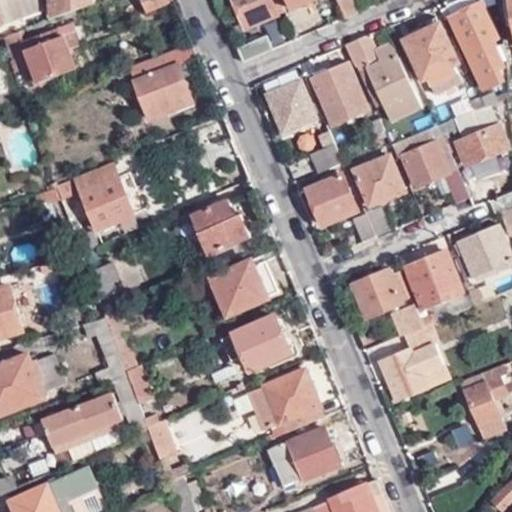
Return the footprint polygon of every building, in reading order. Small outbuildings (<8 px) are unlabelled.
[(42,0),(0,0),(0,27),(46,13),(42,0)] [(53,0),(54,17),(97,1),(97,0),(53,0)] [(176,0),(143,0),(148,11),(176,0)] [(254,25),(287,12),(281,0),(237,0),(241,9),(245,6),(254,25)] [(338,0),(345,19),(364,11),(359,0),(338,0)] [(485,91),(504,82),(499,70),(508,65),(495,39),(500,36),(483,2),(451,17),(485,91)] [(437,17),(416,25),(417,28),(404,34),(424,80),(458,64),(437,17)] [(21,29),(7,34),(16,59),(29,55),(37,75),(32,77),(34,84),(77,68),(70,49),(85,42),(76,19),(24,39),(21,29)] [(377,47),(372,34),(347,44),(355,64),(365,61),(392,120),(421,106),(392,41),(377,47)] [(246,61),(274,50),(267,36),(240,47),(246,61)] [(194,43),(129,69),(147,116),(168,108),(166,106),(191,96),(179,64),(200,56),(194,43)] [(370,111),(349,61),(313,75),(335,126),(370,111)] [(317,117),(302,80),(270,93),(285,130),(317,117)] [(496,92),(481,98),(486,107),(499,102),(496,92)] [(511,127),(511,97),(499,102),(486,107),(451,119),(437,125),(443,137),(452,133),(467,165),(511,146),(511,143),(506,130),(511,127)] [(486,107),(481,98),(447,110),(451,119),(486,107)] [(373,132),(384,127),(379,115),(367,120),(373,132)] [(443,137),(437,125),(429,128),(430,135),(421,137),(426,146),(402,156),(416,186),(446,173),(457,169),(443,137)] [(337,144),(331,130),(318,135),(325,150),(337,144)] [(382,148),(392,144),(387,133),(377,137),(382,148)] [(325,150),(311,155),(319,174),(345,163),(337,144),(325,150)] [(404,191),(387,155),(353,168),(368,205),(404,191)] [(134,215),(112,164),(77,178),(98,229),(134,215)] [(465,186),(457,169),(446,173),(454,191),(465,186)] [(324,185),(310,190),(313,197),(309,200),(316,217),(321,215),(325,226),(359,212),(343,176),(341,177),(338,172),(322,179),(324,185)] [(57,185),(62,198),(78,192),(73,179),(57,185)] [(57,185),(45,190),(50,203),(62,198),(57,185)] [(471,198),(465,186),(454,191),(452,192),(457,204),(471,198)] [(511,208),(511,193),(493,202),(497,214),(507,211),(511,208)] [(235,215),(228,198),(192,214),(209,254),(252,235),(241,213),(235,215)] [(378,238),(392,231),(381,207),(367,213),(368,215),(378,238)] [(364,243),(378,238),(368,215),(355,220),(364,243)] [(511,263),(511,254),(501,225),(457,241),(474,278),(511,263)] [(93,228),(75,235),(79,245),(81,251),(100,243),(93,228)] [(69,255),(81,251),(79,245),(67,249),(69,255)] [(465,291),(449,250),(406,267),(424,308),(465,291)] [(69,255),(67,256),(69,264),(85,259),(81,251),(69,255)] [(279,291),(262,254),(211,276),(218,293),(214,295),(217,301),(220,298),(227,314),(279,291)] [(125,288),(112,261),(90,270),(102,298),(125,288)] [(403,304),(390,270),(354,284),(367,318),(403,304)] [(477,304),(496,297),(490,281),(471,288),(477,304)] [(0,335),(22,328),(8,283),(0,285),(0,335)] [(421,320),(415,305),(405,308),(406,311),(393,316),(401,336),(407,333),(423,327),(421,320)] [(139,363),(118,309),(104,314),(124,364),(126,369),(139,363)] [(289,342),(277,313),(224,335),(233,357),(243,352),(250,368),(275,357),(278,361),(294,353),(298,349),(295,340),(289,342)] [(433,323),(439,320),(437,313),(421,320),(423,327),(433,323)] [(97,331),(111,367),(97,372),(102,384),(115,379),(128,374),(126,369),(124,364),(104,314),(83,321),(88,335),(97,331)] [(441,342),(433,323),(423,327),(407,333),(413,348),(415,353),(437,343),(441,342)] [(446,365),(437,343),(415,353),(424,374),(446,365)] [(415,353),(413,348),(382,359),(399,403),(431,389),(424,374),(415,353)] [(0,363),(0,414),(44,398),(40,386),(45,384),(47,390),(66,382),(55,353),(32,362),(28,353),(0,363)] [(152,399),(139,363),(126,369),(128,374),(135,395),(139,405),(152,399)] [(235,373),(232,365),(211,372),(216,381),(235,373)] [(424,374),(431,389),(452,381),(446,365),(424,374)] [(507,365),(465,382),(487,438),(507,429),(502,419),(507,416),(500,399),(509,396),(501,377),(511,373),(507,365)] [(320,417),(326,414),(307,368),(252,391),(267,428),(282,422),(286,431),(298,426),(320,417)] [(501,377),(509,396),(511,394),(511,376),(511,373),(501,377)] [(128,374),(115,379),(123,399),(135,395),(128,374)] [(114,391),(78,405),(88,430),(124,416),(114,391)] [(143,416),(139,405),(135,395),(123,399),(132,424),(144,419),(143,416)] [(78,405),(43,419),(52,444),(88,430),(78,405)] [(157,411),(143,416),(144,419),(146,424),(160,418),(157,411)] [(210,411),(182,413),(185,451),(213,449),(210,411)] [(124,416),(88,430),(91,437),(127,424),(124,416)] [(178,452),(164,417),(160,418),(146,424),(147,426),(159,459),(178,452)] [(342,464),(320,417),(298,426),(302,435),(268,450),(285,484),(303,476),(304,479),(342,464)] [(451,432),(458,448),(473,442),(466,425),(451,432)] [(91,437),(88,430),(52,444),(55,451),(91,437)] [(15,511),(71,511),(66,500),(99,485),(89,463),(10,499),(15,511)] [(187,463),(164,473),(166,481),(183,474),(190,471),(187,463)] [(12,471),(6,474),(13,487),(17,485),(12,471)] [(6,474),(0,476),(0,492),(13,487),(6,474)] [(392,511),(377,477),(367,481),(380,511),(392,511)] [(198,479),(186,483),(191,497),(203,492),(198,479)] [(380,511),(367,481),(319,501),(323,511),(380,511)] [(511,500),(511,482),(506,485),(494,503),(502,511),(511,500)]
